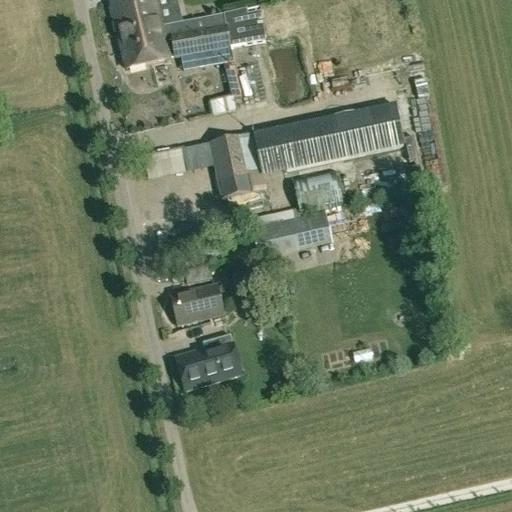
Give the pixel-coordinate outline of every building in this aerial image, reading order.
[(128,0),(110,4),(118,37),(160,27),(153,0),(128,0)] [(168,61),(182,59),(185,75),(225,67),(235,66),(231,49),(224,15),(161,28),(168,59),(168,61)] [(271,17),(266,53),(293,56),(292,66),(304,67),(306,49),(291,48),(294,20),(271,17)] [(160,27),(118,37),(126,69),(168,59),(161,28),(160,27)] [(386,40),(381,54),(391,57),(396,43),(386,40)] [(225,67),(232,100),(241,98),(235,66),(225,67)] [(313,94),(317,78),(298,73),(293,88),(313,94)] [(277,130),(286,173),(403,148),(394,105),(277,130)] [(244,143),(254,194),(262,192),(268,191),(256,134),(242,137),(244,143)] [(221,200),(254,194),(244,143),(242,137),(209,145),(221,200)] [(344,205),(336,173),(292,183),(299,215),(344,205)] [(308,217),(251,229),(258,260),(315,248),(332,244),(325,213),(308,217)] [(224,316),(217,286),(170,297),(177,327),(224,316)] [(204,350),(176,358),(185,392),(241,376),(229,337),(203,345),(204,350)]
